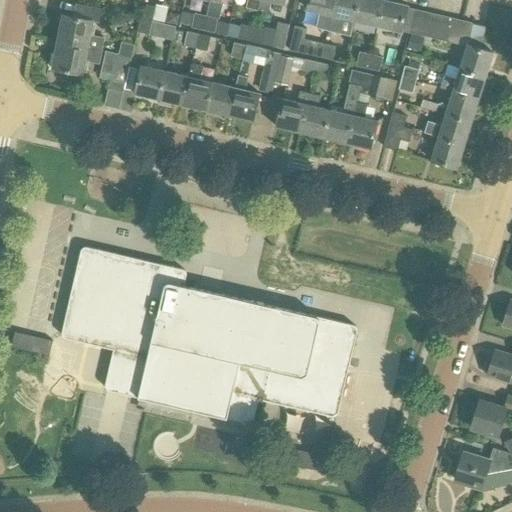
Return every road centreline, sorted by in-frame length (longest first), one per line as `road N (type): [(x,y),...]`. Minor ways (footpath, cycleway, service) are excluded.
road 1 (residential): [(496,214),(0,98)]
road 2 (residential): [(404,511),(496,214)]
